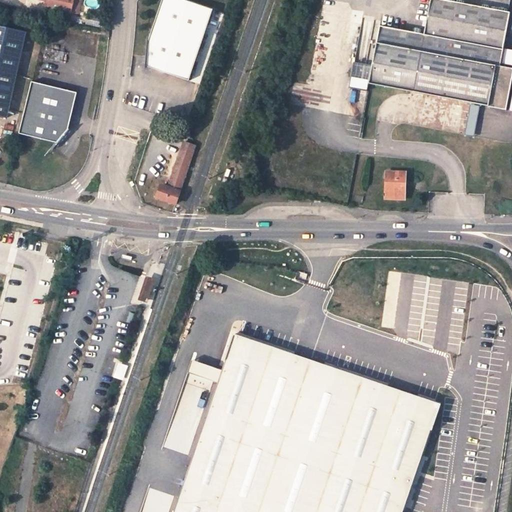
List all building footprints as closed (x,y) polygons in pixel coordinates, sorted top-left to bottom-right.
[(75,0),(51,0),(49,7),(75,14),(78,5),(74,4),(75,0)] [(213,8),(187,0),(162,0),(149,43),(147,66),(191,79),(213,8)] [(431,0),(426,35),(406,31),(374,26),(371,39),(379,41),(370,83),(507,108),(511,76),(511,67),(500,66),(509,12),(443,0),(431,0)] [(101,19),(87,15),(85,23),(99,27),(101,19)] [(375,19),(374,26),(406,31),(407,25),(375,19)] [(28,35),(0,28),(0,118),(7,120),(28,35)] [(33,80),(20,134),(55,143),(69,130),(79,92),(33,80)] [(470,104),(464,135),(473,137),(479,106),(470,104)] [(183,155),(192,158),(197,144),(188,141),(183,155)] [(172,189),(181,192),(192,158),(183,155),(172,189)] [(407,173),(388,172),(387,198),(405,199),(407,173)] [(181,192),(172,189),(163,186),(158,200),(176,206),(181,192)] [(147,276),(139,298),(146,301),(155,279),(147,276)] [(354,286),(336,280),(330,298),(349,304),(354,286)] [(401,511),(437,404),(233,334),(240,312),(204,300),(156,443),(192,455),(177,502),(173,511),(401,511)] [(119,363),(114,377),(120,379),(123,380),(128,366),(125,365),(119,363)] [(192,455),(156,443),(151,456),(179,466),(168,499),(177,502),(192,455)]
